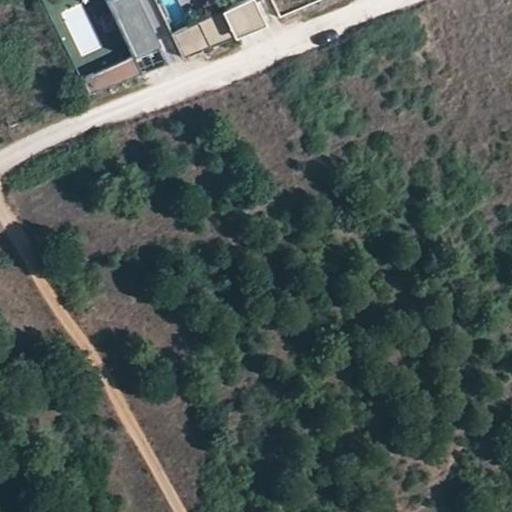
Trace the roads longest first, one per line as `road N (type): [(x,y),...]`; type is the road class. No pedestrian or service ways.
road 1 (track): [(0,196),(188,511)]
road 2 (residential): [(391,0),(74,128)]
